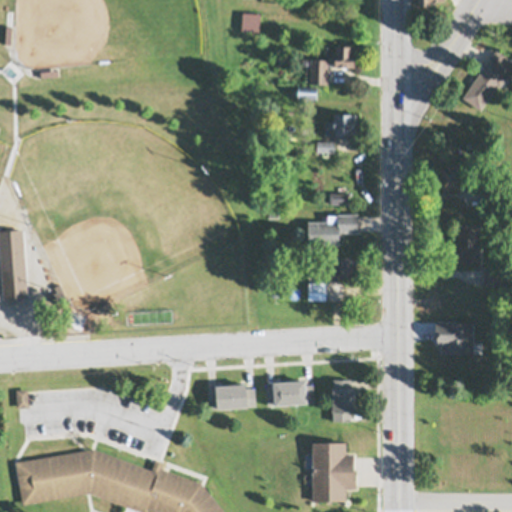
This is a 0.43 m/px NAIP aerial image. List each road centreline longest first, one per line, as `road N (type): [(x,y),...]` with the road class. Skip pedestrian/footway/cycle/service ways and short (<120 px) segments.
road 1 (tertiary): [(399,511),(395,0)]
road 2 (residential): [(0,360),(398,336)]
road 3 (residential): [(396,115),(479,0)]
